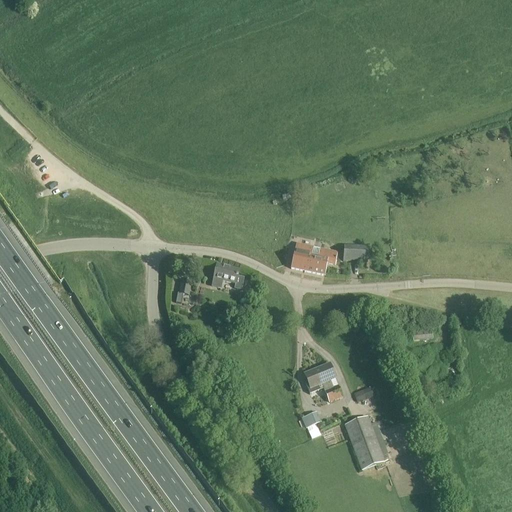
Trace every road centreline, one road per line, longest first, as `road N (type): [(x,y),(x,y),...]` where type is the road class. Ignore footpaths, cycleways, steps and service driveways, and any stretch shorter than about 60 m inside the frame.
road 1 (unclassified): [(150,248),(235,256),(316,290),(449,281),(511,287)]
road 2 (motorway): [(195,511),(0,244)]
road 3 (unclassified): [(275,511),(162,348),(150,248)]
road 4 (motorway): [(0,293),(151,511)]
road 5 (unclassified): [(150,248),(137,221),(63,172),(0,112)]
road 6 (unclassified): [(0,261),(65,246),(150,248)]
road 7 (track): [(0,391),(88,511)]
